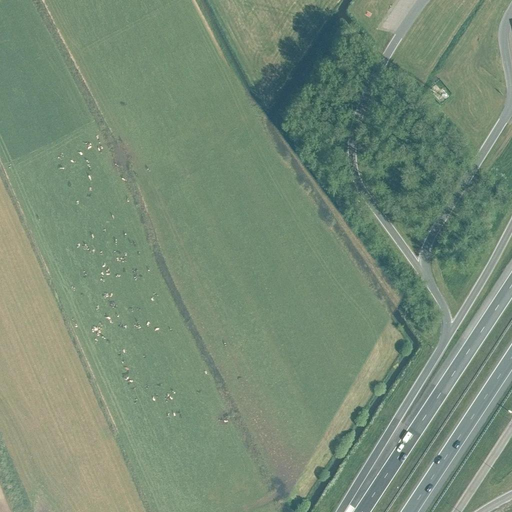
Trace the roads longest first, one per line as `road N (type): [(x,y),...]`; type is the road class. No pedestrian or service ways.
road 1 (motorway): [(511,284),(361,511)]
road 2 (motorway): [(450,330),(340,511)]
road 3 (motorway): [(408,511),(511,356)]
